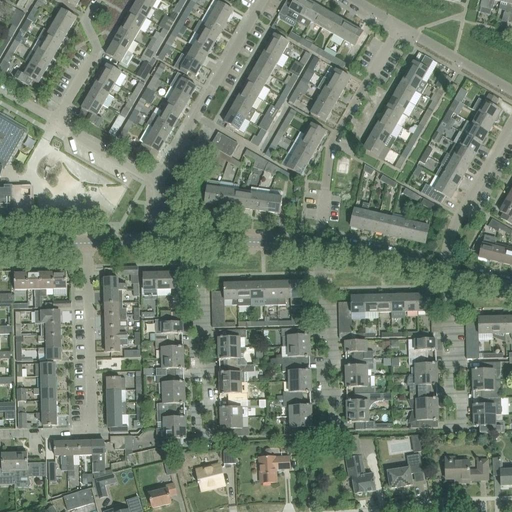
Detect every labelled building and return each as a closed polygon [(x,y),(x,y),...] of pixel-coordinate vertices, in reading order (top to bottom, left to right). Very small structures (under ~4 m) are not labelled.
[(23,7),(26,0),(20,0),(17,6),(22,9),(23,7)] [(38,0),(34,8),(38,11),(44,0),(38,0)] [(80,0),(61,0),(75,8),(78,4),(80,0)] [(137,0),(131,11),(146,19),(152,8),(137,0)] [(137,0),(152,8),(157,0),(137,0)] [(180,0),(176,7),(181,10),(186,0),(180,0)] [(214,0),(213,0),(207,11),(227,22),(233,11),(214,0)] [(300,16),(309,2),(305,0),(294,0),(290,8),(285,4),(279,14),(284,17),(285,16),(296,23),(300,16)] [(495,1),(501,2),(501,0),(481,0),(480,7),(492,10),(495,1)] [(507,23),(508,21),(511,0),(501,0),(501,2),(507,4),(502,22),(507,23)] [(191,1),(184,12),(189,15),(195,4),(191,1)] [(300,16),(311,22),(319,8),(309,2),(300,16)] [(176,7),(170,18),(174,21),(181,10),(176,7)] [(34,8),(27,19),(32,22),(35,24),(37,20),(34,18),(38,11),(34,8)] [(311,22),(322,28),(330,14),(319,8),(311,22)] [(17,10),(9,23),(17,28),(25,14),(17,10)] [(62,10),(56,21),(70,29),(74,22),(76,18),(62,10)] [(131,11),(125,22),(140,30),(144,33),(151,22),(146,19),(131,11)] [(207,24),(206,25),(221,33),(227,22),(207,11),(201,21),(207,24)] [(184,12),(178,23),(183,26),(189,15),(184,12)] [(322,28),(333,35),(341,20),(330,14),(322,28)] [(170,18),(163,29),(168,32),(174,21),(170,18)] [(27,19),(21,30),(26,33),(32,22),(27,19)] [(333,35),(344,41),(352,27),(341,20),(333,35)] [(56,21),(49,32),(64,40),(70,29),(56,21)] [(125,22),(119,33),(133,41),(140,30),(125,22)] [(5,30),(3,34),(11,39),(17,28),(9,23),(12,25),(8,32),(5,30)] [(178,23),(172,34),(176,37),(183,26),(178,23)] [(206,25),(200,36),(214,44),(221,33),(206,25)] [(352,27),(344,41),(355,47),(357,44),(364,48),(370,37),(363,33),(352,27)] [(157,40),(153,38),(162,43),(168,32),(163,29),(157,40)] [(21,30),(15,41),(19,44),(26,33),(21,30)] [(49,32),(43,43),(58,51),(64,40),(49,32)] [(119,33),(112,44),(127,52),(133,41),(119,33)] [(188,44),(194,47),(208,55),(214,44),(200,36),(195,33),(188,44)] [(288,38),(299,44),(301,39),(291,33),(288,38)] [(3,39),(0,45),(0,46),(5,50),(11,39),(3,34),(1,37),(3,39)] [(172,34),(165,45),(170,48),(176,37),(172,34)] [(275,35),(268,46),(283,54),(289,43),(275,35)] [(146,49),(151,51),(156,54),(162,43),(153,38),(152,38),(146,49)] [(299,44),(310,50),(312,45),(301,39),(299,44)] [(15,41),(8,52),(13,55),(14,52),(17,54),(20,48),(18,47),(19,44),(15,41)] [(43,43),(37,54),(51,62),(58,51),(43,43)] [(127,52),(112,44),(108,51),(109,51),(106,55),(121,63),(127,52)] [(170,48),(165,45),(158,59),(162,61),(170,48)] [(310,50),(321,56),(323,52),(312,45),(310,50)] [(268,46),(262,57),(276,65),(283,54),(268,46)] [(194,47),(187,58),(202,66),(208,55),(194,47)] [(151,51),(144,62),(149,65),(156,54),(151,51)] [(13,55),(8,52),(2,63),(7,66),(13,55)] [(321,56),(332,63),(334,58),(323,52),(321,56)] [(306,53),(300,64),(304,66),(311,55),(306,53)] [(37,54),(30,65),(45,73),(51,62),(37,54)] [(414,62),(407,73),(422,81),(428,70),(433,61),(425,56),(420,65),(414,62)] [(262,57),(256,68),(270,76),(276,65),(262,57)] [(314,57),(308,68),(313,71),(319,60),(314,57)] [(195,77),(202,66),(187,58),(180,71),(187,75),(188,73),(195,77)] [(334,58),(332,63),(343,69),(346,64),(334,58)] [(138,73),(146,78),(153,67),(149,65),(144,62),(138,73)] [(159,80),(166,67),(161,64),(153,77),(159,80)] [(300,64),(293,75),(298,77),(304,66),(300,64)] [(30,65),(24,75),(19,72),(15,79),(29,87),(32,81),(38,84),(41,80),(45,73),(30,65)] [(105,69),(100,76),(115,84),(122,73),(107,65),(105,69)] [(256,68),(249,79),(264,87),(270,76),(256,68)] [(308,68),(302,79),(307,82),(313,71),(308,68)] [(336,70),(329,81),(344,89),(350,78),(336,70)] [(407,73),(401,84),(415,92),(421,95),(427,84),(422,81),(407,73)] [(293,75),(287,86),(292,88),(298,77),(293,75)] [(436,86),(445,91),(451,80),(442,75),(436,86)] [(100,76),(94,87),(109,95),(115,84),(100,76)] [(149,86),(147,88),(155,93),(161,82),(159,80),(153,77),(149,86)] [(318,89),(323,92),(338,100),(344,89),(329,81),(324,78),(318,89)] [(190,98),(197,87),(196,87),(195,86),(182,79),(176,90),(190,98)] [(249,79),(243,89),(258,98),(264,87),(249,79)] [(302,79),(295,90),(303,95),(304,96),(309,88),(305,85),(307,82),(302,79)] [(139,83),(133,95),(137,97),(144,86),(139,83)] [(401,84),(395,95),(409,103),(415,92),(401,84)] [(287,86),(281,96),(286,99),(292,88),(287,86)] [(94,87),(88,98),(102,106),(108,109),(114,98),(109,95),(94,87)] [(165,99),(169,101),(184,109),(190,98),(176,90),(171,87),(165,99)] [(147,88),(141,99),(149,104),(155,93),(147,88)] [(243,89),(237,100),(251,109),(258,98),(243,89)] [(461,89),(454,100),(459,103),(459,102),(468,107),(470,103),(462,98),(466,92),(461,89)] [(303,95),(295,90),(289,102),(294,104),(297,100),(299,101),(303,95)] [(439,91),(432,102),(437,105),(444,93),(439,91)] [(323,92),(317,103),(331,111),(338,100),(323,92)] [(133,95),(126,105),(131,108),(137,97),(133,95)] [(395,95),(388,106),(403,114),(409,103),(395,95)] [(501,111),(494,107),(498,100),(489,95),(485,103),(485,102),(484,103),(485,103),(479,114),(494,122),(495,123),(497,122),(499,118),(499,116),(497,116),(500,112),(501,111)] [(281,96),(275,107),(279,110),(286,99),(281,96)] [(102,106),(88,98),(84,105),(81,109),(90,114),(86,121),(98,128),(102,120),(96,117),(102,106)] [(141,99),(134,110),(139,113),(146,102),(149,104),(141,99)] [(237,100),(231,111),(245,120),(249,122),(256,111),(251,109),(237,100)] [(454,100),(448,111),(453,114),(453,113),(457,116),(460,112),(456,109),(459,103),(454,100)] [(169,101),(163,112),(178,120),(184,109),(169,101)] [(432,102),(426,113),(431,115),(437,105),(432,102)] [(331,111),(317,103),(310,114),(325,122),(331,111)] [(126,105),(120,116),(125,119),(131,108),(126,105)] [(270,105),(264,116),(273,121),(279,110),(275,107),(270,105)] [(388,106),(382,117),(397,125),(402,128),(408,117),(402,115),(403,114),(388,106)] [(128,121),(133,124),(136,125),(140,119),(137,117),(139,113),(134,110),(128,121)] [(291,110),(284,123),(288,126),(296,113),(291,110)] [(245,120),(231,111),(224,123),(227,124),(225,128),(230,131),(232,127),(239,131),(245,120)] [(453,114),(448,111),(442,122),(447,125),(453,114)] [(153,113),(150,119),(171,131),(178,120),(163,112),(160,117),(153,113)] [(426,113),(420,124),(425,126),(431,115),(426,113)] [(479,114),(473,125),(487,133),(494,122),(479,114)] [(0,221),(31,221),(31,189),(0,189),(0,176),(2,169),(4,170),(26,132),(0,116),(0,221)] [(125,119),(120,116),(110,134),(114,137),(125,119)] [(264,116),(258,127),(267,132),(273,121),(264,116)] [(382,117),(376,128),(390,136),(397,125),(382,117)] [(154,129),(150,134),(165,142),(171,131),(150,119),(146,124),(154,129)] [(133,124),(128,121),(122,132),(127,135),(132,126),(133,124)] [(465,135),(481,144),(483,145),(486,139),(484,138),(487,133),(473,125),(467,122),(461,133),(465,135)] [(284,123),(277,134),(282,136),(288,126),(284,123)] [(312,124),(305,135),(320,144),(326,132),(312,124)] [(420,124),(414,135),(418,137),(425,126),(420,124)] [(440,126),(436,133),(441,136),(446,139),(446,138),(441,136),(445,129),(440,126)] [(267,132),(258,127),(262,130),(253,145),(258,147),(267,132)] [(376,128),(370,138),(384,147),(390,150),(396,139),(390,136),(376,128)] [(238,145),(218,133),(208,151),(217,156),(220,152),(230,158),(231,158),(238,145)] [(441,136),(436,133),(432,140),(437,143),(441,136)] [(165,142),(150,134),(144,145),(142,144),(143,144),(142,143),(138,150),(148,156),(152,149),(159,153),(165,142)] [(277,134),(271,145),(276,147),(282,136),(277,134)] [(305,135),(299,146),(314,154),(320,144),(305,135)] [(414,135),(407,146),(412,148),(418,137),(414,135)] [(459,146),(475,155),(481,144),(465,135),(459,146)] [(384,147),(370,138),(363,150),(378,158),(384,147)] [(457,145),(454,143),(448,155),(454,158),(469,166),(475,155),(459,146),(457,145)] [(276,147),(271,145),(265,156),(269,158),(276,147)] [(299,146),(293,157),(307,165),(314,154),(299,146)] [(407,146),(401,157),(406,159),(412,148),(407,146)] [(427,147),(423,155),(429,158),(433,150),(427,147)] [(255,161),(258,157),(247,150),(244,155),(255,161)] [(225,162),(227,163),(228,162),(230,158),(220,152),(217,156),(214,162),(222,167),(225,162)] [(429,158),(423,155),(419,162),(425,165),(429,158)] [(266,167),(269,163),(258,157),(255,161),(259,164),(255,163),(253,167),(263,172),(266,167)] [(307,165),(293,157),(286,168),(301,177),(307,165)] [(406,159),(401,157),(395,168),(399,170),(406,159)] [(228,162),(227,163),(239,169),(242,164),(231,158),(230,158),(228,162)] [(454,158),(448,169),(462,177),(469,166),(454,158)] [(277,173),(280,169),(269,163),(266,167),(263,172),(276,176),(277,174),(277,173)] [(441,165),(435,176),(456,188),(462,177),(448,169),(441,165)] [(363,172),(371,176),(374,171),(365,166),(363,172)] [(277,173),(277,174),(288,180),(291,175),(288,174),(280,169),(277,173)] [(380,181),(387,185),(390,180),(383,176),(380,181)] [(456,188),(435,176),(429,186),(426,184),(421,193),(441,204),(445,196),(450,199),(451,199),(450,199),(456,188)] [(390,180),(387,185),(394,189),(397,184),(390,180)] [(217,205),(230,207),(233,185),(220,183),(219,189),(217,205)] [(230,207),(242,209),(244,192),(238,191),(239,185),(233,185),(230,207)] [(204,203),(217,205),(219,189),(207,187),(204,203)] [(242,209),(255,211),(258,189),(251,188),(250,193),(244,192),(242,209)] [(255,211),(267,212),(269,196),(268,196),(269,191),(258,189),(255,211)] [(403,194),(410,198),(413,193),(405,189),(403,194)] [(413,193),(410,198),(417,202),(420,197),(413,193)] [(280,214),(282,198),(269,196),(267,212),(280,214)] [(421,204),(435,212),(438,207),(424,199),(421,204)] [(511,204),(506,201),(500,212),(504,214),(501,219),(511,225),(511,204)] [(351,227),(363,230),(367,211),(369,205),(363,203),(361,212),(355,210),(355,209),(350,227),(351,227)] [(363,230),(375,232),(380,214),(367,211),(363,230)] [(375,232),(388,235),(392,217),(380,214),(375,232)] [(388,235),(400,238),(404,220),(392,217),(388,235)] [(400,238),(412,241),(417,223),(404,220),(400,238)] [(498,233),(498,232),(499,230),(502,225),(492,220),(488,227),(498,233)] [(417,223),(412,241),(424,244),(425,244),(429,225),(417,223)] [(505,233),(510,236),(511,231),(502,225),(499,230),(498,232),(500,230),(505,233)] [(479,258),(491,261),(496,244),(496,241),(484,238),(483,241),(479,258)] [(491,261),(504,264),(507,251),(506,251),(507,247),(496,244),(491,261)] [(28,274),(28,291),(35,291),(35,309),(41,308),(40,297),(41,297),(40,273),(28,274)] [(53,273),(40,273),(41,297),(46,297),(46,290),(54,290),(53,273)] [(66,273),(53,273),(54,290),(66,290),(67,290),(66,273)] [(144,290),(157,290),(157,273),(143,274),(144,290)] [(157,273),(157,290),(157,296),(170,296),(170,290),(170,273),(157,273)] [(183,273),(170,273),(170,290),(184,289),(183,273)] [(15,291),(28,291),(28,274),(15,274),(14,274),(15,291)] [(104,284),(104,291),(122,291),(127,291),(127,285),(118,285),(118,279),(104,279),(102,279),(102,284),(104,284)] [(277,283),(278,305),(285,305),(285,299),(291,299),(290,282),(277,283)] [(290,282),(291,299),(304,299),(304,282),(290,282)] [(251,300),(251,283),(237,284),(238,305),(238,307),(251,306),(251,300)] [(251,283),(251,300),(251,306),(264,306),(264,300),(264,283),(251,283)] [(264,300),(264,306),(278,305),(277,283),(264,283),(264,300)] [(238,305),(237,284),(224,284),(224,292),(224,298),(224,304),(225,306),(238,305)] [(104,291),(105,304),(122,303),(122,291),(104,291)] [(417,295),(404,296),(404,312),(405,312),(418,312),(417,295)] [(431,295),(417,295),(418,312),(431,312),(431,295)] [(378,296),(364,297),(365,313),(378,313),(378,296)] [(391,296),(378,296),(378,313),(391,313),(391,296)] [(391,296),(391,313),(391,319),(405,318),(405,312),(404,312),(404,296),(391,296)] [(351,303),(351,309),(351,314),(365,313),(364,297),(351,297),(351,303)] [(105,304),(105,316),(126,315),(126,309),(122,309),(122,303),(105,304)] [(40,312),(41,324),(60,324),(60,311),(40,312)] [(225,316),(225,322),(225,328),(235,328),(235,323),(231,323),(231,320),(228,320),(228,314),(225,314),(225,316)] [(305,314),(291,315),(291,325),(305,325),(305,314)] [(105,316),(106,328),(119,328),(119,321),(126,321),(126,315),(105,316)] [(291,321),(278,322),(278,326),(291,325),(291,315),(291,321)] [(478,323),(478,329),(478,335),(492,334),(492,318),(479,318),(479,316),(478,316),(478,323)] [(505,317),(492,318),(492,334),(505,334),(505,317)] [(183,334),(182,323),(165,323),(165,321),(165,320),(155,321),(156,321),(156,334),(155,334),(155,335),(155,342),(175,341),(175,334),(178,334),(178,335),(181,335),(180,334),(183,334)] [(41,324),(41,336),(41,337),(60,336),(60,324),(41,324)] [(0,326),(0,334),(13,334),(12,326),(0,326)] [(106,328),(106,340),(127,340),(127,334),(119,334),(119,328),(106,328)] [(289,337),(289,347),(309,347),(309,336),(307,336),(307,335),(305,335),(305,336),(301,336),(301,335),(299,335),(299,329),(282,329),(282,337),(289,337)] [(219,338),(219,349),(245,348),(245,338),(246,338),(246,330),(226,331),(227,338),(223,338),(223,337),(221,337),(221,338),(219,338)] [(47,342),(47,349),(61,348),(60,336),(41,337),(41,336),(38,337),(38,342),(47,342)] [(127,340),(106,340),(106,353),(120,353),(120,346),(127,345),(127,340)] [(409,351),(409,358),(428,358),(428,351),(432,351),(432,352),(434,352),(434,351),(436,351),(436,340),(415,340),(415,351),(409,351)] [(162,349),(162,359),(183,358),(183,348),(181,348),(181,347),(179,347),(179,348),(175,348),(175,341),(155,342),(156,349),(162,349)] [(354,353),(354,360),(373,359),(373,352),(367,352),(367,342),(345,342),(346,353),(348,353),(348,354),(350,354),(350,353),(354,353)] [(283,357),(283,365),(302,364),(302,358),(305,357),(306,358),(308,358),(308,357),(310,357),(309,347),(289,347),(281,347),(282,357),(283,357)] [(61,348),(47,349),(38,349),(38,355),(47,354),(47,361),(61,361),(61,348)] [(227,360),(227,366),(246,366),(246,362),(244,360),(243,358),(243,356),(243,354),(244,353),(246,351),(246,348),(245,348),(219,349),(219,360),(221,360),(221,361),(223,360),(227,360)] [(156,369),(156,377),(176,376),(176,369),(179,369),(179,370),(182,370),(182,369),(184,369),(183,358),(162,359),(163,369),(156,369)] [(415,366),(416,375),(416,376),(437,375),(436,364),(434,364),(432,364),(432,365),(428,365),(428,358),(409,358),(409,366),(415,366)] [(346,367),(346,377),(367,377),(367,367),(374,367),(373,359),(354,360),(354,367),(350,367),(350,366),(348,366),(348,367),(346,367)] [(473,371),(473,381),(500,381),(499,371),(500,371),(500,363),(480,363),(481,370),(477,370),(475,370),(475,371),(473,371)] [(16,364),(17,377),(22,377),(26,377),(26,370),(22,370),(22,364),(16,364)] [(35,377),(42,377),(55,377),(55,364),(35,365),(35,377)] [(290,372),(290,382),(310,382),(310,371),(308,371),(308,370),(306,370),(306,371),(302,371),(302,364),(283,365),(283,372),(290,372)] [(220,373),(220,384),(247,383),(247,371),(253,371),(253,366),(246,366),(227,366),(227,371),(225,371),(225,373),(224,373),(224,372),(222,373),(220,373)] [(410,386),(410,393),(429,393),(429,386),(433,386),(433,387),(435,387),(435,386),(437,386),(437,375),(416,376),(416,375),(408,375),(406,386),(410,386)] [(163,384),(163,394),(184,393),(184,383),(182,383),(182,382),(180,382),(180,383),(176,383),(176,376),(156,377),(157,384),(163,384)] [(0,385),(14,385),(14,378),(0,377),(0,385)] [(42,377),(42,389),(56,389),(55,377),(42,377)] [(355,395),(374,394),(377,394),(377,387),(373,387),(373,377),(367,377),(346,377),(347,388),(349,388),(349,389),(351,389),(351,388),(354,388),(355,395)] [(126,391),(125,379),(121,379),(107,379),(107,391),(126,391)] [(481,392),(481,399),(501,398),(500,390),(500,381),(473,381),(473,392),(475,392),(475,393),(477,393),(477,392),(481,392)] [(283,393),(284,400),(303,400),(303,393),(306,393),(309,393),(309,392),(311,392),(310,382),(290,382),(290,392),(283,393)] [(228,395),(228,402),(248,401),(248,394),(247,394),(247,383),(220,384),(220,395),(222,395),(222,396),(224,396),(224,395),(228,395)] [(26,402),(25,390),(25,389),(23,389),(23,390),(17,390),(17,402),(23,402),(26,402)] [(42,395),(42,401),(56,401),(56,389),(42,389),(33,389),(33,395),(42,395)] [(126,403),(126,391),(107,391),(108,404),(121,403),(126,403)] [(157,404),(157,412),(177,411),(177,404),(180,404),(180,405),(183,405),(183,404),(185,404),(184,393),(163,394),(163,404),(157,404)] [(417,401),(417,411),(437,410),(437,399),(435,400),(435,399),(433,399),(433,400),(429,400),(429,393),(410,393),(410,401),(417,401)] [(347,402),(347,413),(368,412),(368,402),(374,402),(374,394),(355,395),(355,402),(351,402),(351,401),(349,401),(349,402),(347,402)] [(474,406),(474,416),(495,416),(495,415),(501,415),(501,412),(502,412),(501,407),(500,406),(500,405),(501,405),(501,398),(481,399),(481,405),(478,405),(476,405),(476,406),(474,406)] [(290,407),(290,417),(311,417),(311,406),(309,406),(309,405),(307,405),(307,406),(303,406),(303,400),(284,400),(284,407),(290,407)] [(59,412),(58,408),(57,407),(56,407),(56,401),(42,401),(43,413),(43,414),(56,413),(58,413),(59,412)] [(221,409),(221,419),(242,419),(242,409),(248,408),(248,401),(228,402),(229,408),(225,408),(223,408),(221,409)] [(0,402),(0,412),(5,412),(5,420),(16,419),(15,402),(0,402)] [(108,404),(108,416),(122,416),(121,403),(108,404)] [(437,410),(417,411),(417,421),(410,421),(410,429),(430,428),(430,421),(434,421),(434,422),(436,422),(436,421),(438,421),(437,410)] [(164,422),(164,429),(185,429),(185,418),(183,418),(183,417),(181,417),(181,418),(177,418),(177,411),(157,412),(157,419),(158,423),(164,422)] [(368,412),(347,413),(347,423),(349,423),(349,424),(352,424),(352,423),(355,423),(356,430),(383,429),(383,426),(375,425),(375,422),(369,422),(368,412)] [(43,414),(43,413),(36,414),(36,420),(43,419),(43,426),(56,426),(56,413),(43,414)] [(18,414),(19,430),(27,429),(26,414),(18,414)] [(122,416),(108,416),(108,429),(113,428),(113,434),(128,434),(128,416),(122,416)] [(495,416),(474,416),(474,427),(476,427),(476,428),(478,428),(478,427),(480,427),(481,434),(504,433),(503,422),(495,422),(495,416)] [(311,417),(290,417),(291,427),(284,427),(284,435),(304,435),(304,434),(300,435),(300,430),(304,430),(304,428),(307,428),(307,429),(309,428),(311,428),(311,417)] [(242,419),(221,419),(221,430),(223,430),(223,431),(225,431),(225,430),(229,430),(229,437),(249,436),(249,429),(242,429),(242,419)] [(185,439),(185,429),(164,429),(165,439),(158,439),(158,447),(184,446),(181,446),(181,439),(181,440),(183,440),(183,439),(185,439)] [(352,478),(353,485),(355,495),(358,494),(359,496),(362,496),(362,494),(376,491),(373,474),(365,475),(362,456),(360,446),(360,445),(359,436),(342,438),(344,448),(349,479),(352,478)] [(419,436),(411,437),(412,445),(420,443),(419,436)] [(125,444),(125,437),(110,437),(110,443),(110,444),(114,444),(114,450),(125,449),(125,444)] [(368,448),(376,447),(375,439),(367,440),(368,448)] [(68,472),(67,472),(68,480),(74,479),(74,471),(74,456),(80,456),(79,442),(67,443),(68,472)] [(92,442),(79,442),(80,456),(92,456),(92,442)] [(105,463),(104,455),(105,455),(105,454),(106,454),(106,453),(106,452),(106,451),(106,450),(105,450),(105,449),(104,449),(104,443),(104,442),(92,442),(92,456),(92,464),(93,473),(100,473),(100,463),(105,463)] [(62,472),(67,472),(68,472),(67,443),(55,443),(55,457),(61,457),(62,472)] [(223,452),(224,462),(224,464),(236,464),(235,451),(223,452)] [(0,478),(14,478),(15,478),(14,454),(1,455),(2,465),(0,464),(0,478)] [(15,478),(14,478),(15,488),(28,488),(27,478),(41,477),(40,463),(28,464),(27,454),(14,454),(15,478)] [(409,469),(405,469),(388,472),(390,489),(398,488),(398,489),(405,487),(412,486),(410,475),(422,473),(419,455),(407,457),(409,469)] [(164,465),(167,476),(177,473),(174,462),(172,456),(166,458),(166,460),(164,460),(165,465),(164,465)] [(259,459),(260,484),(277,483),(276,470),(290,469),(289,457),(275,458),(259,459)] [(502,458),(493,459),(493,472),(500,471),(500,476),(501,486),(511,485),(511,470),(510,470),(503,471),(502,464),(502,458)] [(479,473),(469,473),(469,462),(454,463),(454,459),(446,460),(446,480),(455,479),(455,483),(469,483),(469,481),(487,481),(487,462),(478,462),(479,473)] [(200,483),(198,483),(198,485),(199,485),(200,491),(224,485),(219,465),(197,471),(200,483)] [(93,479),(98,499),(108,497),(105,486),(116,484),(113,474),(112,474),(111,470),(93,475),(94,479),(93,479)] [(168,493),(176,491),(174,484),(158,488),(159,492),(149,494),(153,508),(171,504),(168,493)] [(63,498),(68,511),(93,504),(89,489),(63,498)] [(121,511),(120,508),(108,511),(142,511),(138,498),(126,502),(128,510),(121,511)]
